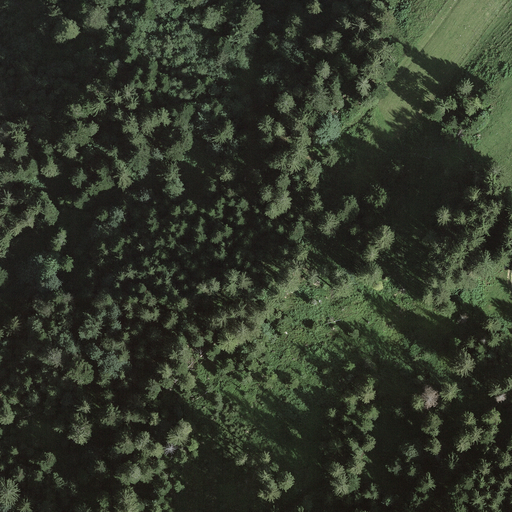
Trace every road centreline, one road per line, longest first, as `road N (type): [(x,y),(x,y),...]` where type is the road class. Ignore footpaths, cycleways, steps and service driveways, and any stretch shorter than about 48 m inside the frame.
road 1 (track): [(453,0),(333,141),(120,196),(65,224),(0,288)]
road 2 (track): [(283,511),(314,487),(450,433),(511,393)]
